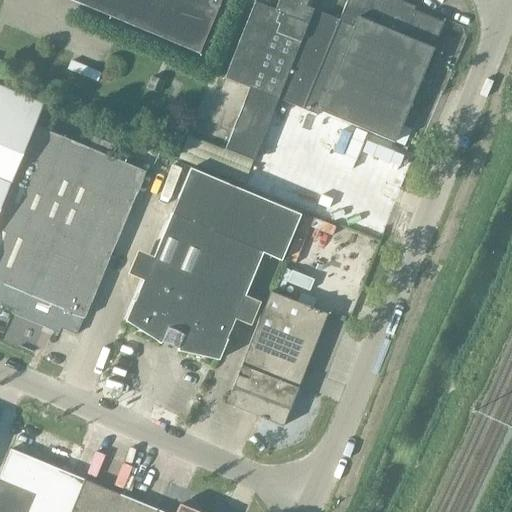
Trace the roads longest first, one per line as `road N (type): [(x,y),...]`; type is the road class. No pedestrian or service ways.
road 1 (unclassified): [(307,496),(511,0)]
road 2 (unclassified): [(307,496),(0,368)]
